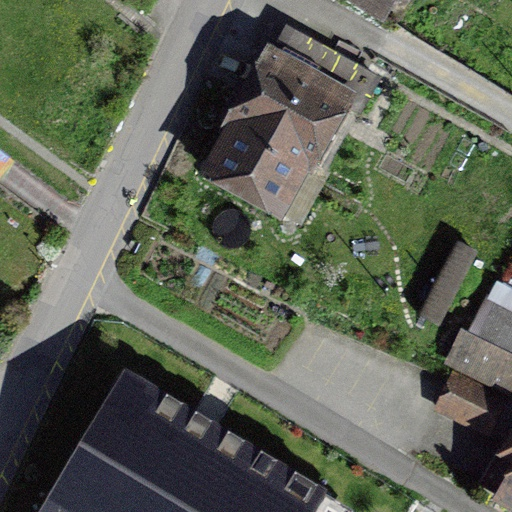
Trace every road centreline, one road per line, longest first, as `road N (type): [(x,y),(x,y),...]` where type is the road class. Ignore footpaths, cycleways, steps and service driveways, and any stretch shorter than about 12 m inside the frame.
road 1 (residential): [(78,278),(473,511)]
road 2 (residential): [(78,278),(209,0)]
road 3 (residential): [(0,432),(78,278)]
